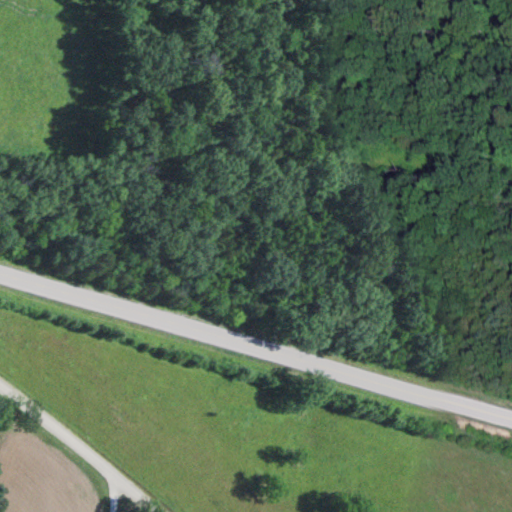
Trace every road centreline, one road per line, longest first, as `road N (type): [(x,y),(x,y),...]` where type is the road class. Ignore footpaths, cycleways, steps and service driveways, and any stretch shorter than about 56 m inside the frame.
road 1 (secondary): [(511,419),(0,273)]
road 2 (residential): [(145,511),(0,391)]
